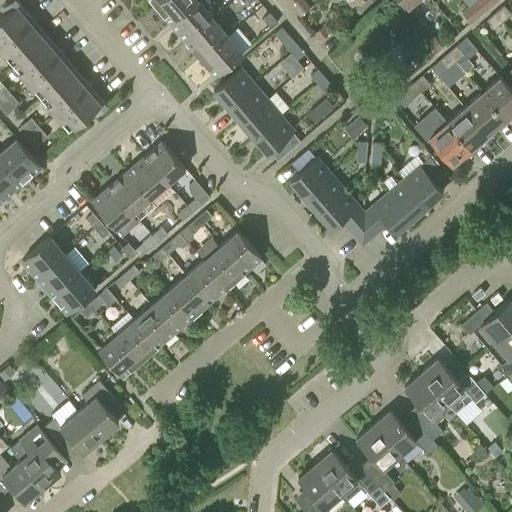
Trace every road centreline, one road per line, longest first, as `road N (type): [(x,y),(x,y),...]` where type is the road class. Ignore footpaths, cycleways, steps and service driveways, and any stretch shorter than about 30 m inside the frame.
road 1 (residential): [(301,262),(314,249),(271,183),(228,165),(149,84)]
road 2 (residential): [(511,161),(339,311)]
road 3 (residential): [(0,247),(149,84)]
road 4 (residential): [(144,400),(301,262)]
road 5 (residential): [(376,362),(359,394),(263,472),(258,511)]
road 6 (residential): [(511,268),(478,274),(402,326),(376,362)]
road 7 (residential): [(54,511),(159,422)]
